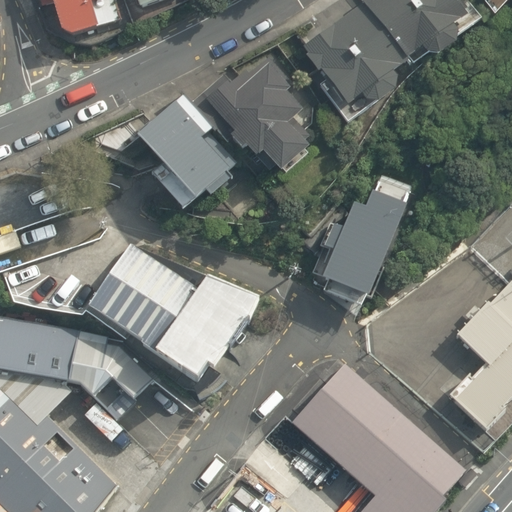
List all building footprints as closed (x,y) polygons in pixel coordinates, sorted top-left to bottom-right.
[(54,0),(72,48),(126,29),(115,0),(54,0)] [(177,2),(182,0),(137,0),(146,20),(179,7),(177,2)] [(375,0),(365,8),(415,75),(477,29),(455,0),(375,0)] [(511,0),(501,0),(511,9),(511,0)] [(415,75),(365,8),(304,53),(355,121),(415,75)] [(308,116),(294,100),(303,92),(278,64),(241,97),(226,80),(197,106),(235,150),(240,146),(263,172),(271,164),(286,182),(321,151),(298,125),(308,116)] [(214,149),(181,111),(142,144),(204,216),(249,178),(220,144),(214,149)] [(322,292),(363,308),(411,190),(379,177),(373,194),(369,192),(363,208),(352,204),(342,227),(334,223),(314,274),(328,279),(322,292)] [(198,293),(130,247),(89,307),(157,354),(198,293)] [(198,293),(157,354),(202,384),(256,307),(206,283),(198,293)] [(475,402),(511,436),(511,301),(473,343),(504,371),(475,402)] [(0,372),(65,384),(83,387),(95,401),(115,381),(137,404),(157,382),(120,349),(107,347),(107,339),(0,319),(0,372)] [(347,365),(293,423),(378,497),(364,511),(439,511),(449,502),(446,498),(468,473),(347,365)] [(0,506),(5,511),(101,511),(120,488),(51,420),(75,395),(65,384),(0,372),(0,506)] [(103,408),(88,422),(116,452),(131,438),(103,408)]
